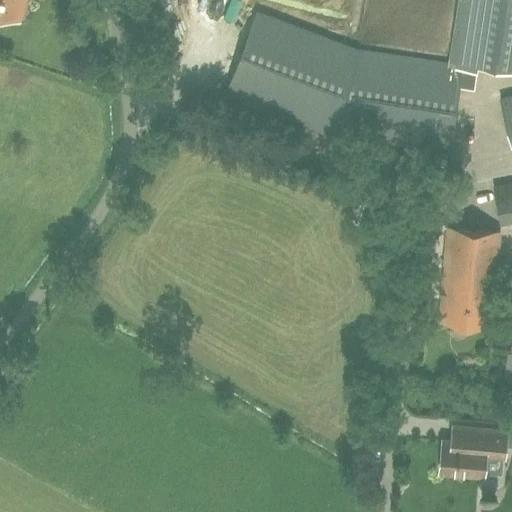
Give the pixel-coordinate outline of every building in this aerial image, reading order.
[(24,0),(0,0),(0,13),(20,18),(24,0)] [(344,136),(450,152),(460,86),(475,89),(478,66),(511,70),(511,0),(461,0),(451,66),(356,51),(257,13),(227,94),(344,136)] [(511,182),(494,186),(500,219),(511,216),(511,182)] [(445,281),(495,285),(499,232),(449,227),(445,281)] [(445,281),(441,321),(459,323),(460,326),(468,326),(470,324),(491,325),(495,285),(445,281)] [(444,440),(440,471),(484,475),(485,456),(504,458),(505,448),(507,430),(469,427),(467,442),(452,441),(444,440)]
